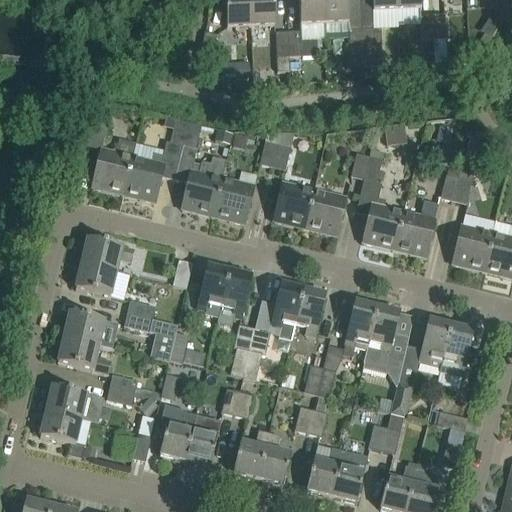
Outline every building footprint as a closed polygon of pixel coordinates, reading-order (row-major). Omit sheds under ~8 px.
[(224,2),(225,7),(226,31),(250,30),(248,0),(232,0),(233,2),(224,2)] [(264,0),(248,0),(250,30),(275,29),(273,0),(265,1),(264,0)] [(297,0),(299,28),(323,27),(322,2),(322,0),(297,0)] [(322,0),(322,2),(323,27),(348,26),(346,0),(322,0)] [(371,0),(372,14),(396,13),(395,0),(371,0)] [(395,0),(396,13),(421,12),(420,0),(395,0)] [(491,40),(505,19),(494,12),(480,33),(491,40)] [(432,43),(431,17),(419,18),(420,43),(432,43)] [(444,17),(431,17),(432,43),(444,42),(444,17)] [(380,30),(373,31),(360,31),(362,56),(362,69),(381,68),(380,30)] [(349,57),(362,56),(360,31),(348,31),(349,57)] [(287,34),(275,34),(276,74),(288,74),(287,34)] [(300,58),(299,34),(287,34),(288,59),(288,74),(301,73),(300,58)] [(199,60),(211,62),(216,38),(204,35),(199,60)] [(235,64),(235,81),(249,81),(249,63),(235,64)] [(109,107),(97,103),(91,127),(103,130),(109,107)] [(189,126),(175,122),(169,145),(183,149),(189,126)] [(195,152),(201,128),(189,126),(183,149),(195,152)] [(453,131),(439,129),(437,145),(451,147),(453,131)] [(232,136),(216,133),(214,142),(230,146),(232,136)] [(247,140),(233,136),(230,147),(245,150),(247,140)] [(119,142),(115,156),(101,152),(92,191),(123,199),(125,189),(132,160),(133,160),(136,146),(119,142)] [(272,169),(277,148),(277,147),(265,144),(260,166),(272,169)] [(133,160),(132,160),(125,189),(123,199),(154,206),(167,154),(136,146),(133,160)] [(277,147),(277,148),(272,169),(284,172),(290,150),(277,147)] [(363,183),(368,160),(356,157),(350,180),(363,183)] [(364,183),(376,186),(382,163),(368,160),(363,183),(364,183)] [(191,174),(182,213),(212,220),(215,210),(226,164),(212,161),(210,167),(201,165),(198,176),(191,174)] [(458,181),(470,184),(472,175),(460,172),(460,174),(458,181)] [(452,205),(458,182),(458,181),(446,178),(440,202),(452,205)] [(458,181),(458,182),(452,205),(464,208),(470,184),(458,181)] [(222,182),(215,210),(212,220),(244,228),(253,189),(222,182)] [(313,194),(282,186),(273,225),(304,232),(313,194)] [(313,194),(304,232),(335,240),(345,201),(313,194)] [(403,215),(393,254),(425,261),(438,208),(423,204),(420,220),(403,215)] [(403,215),(372,208),(369,219),(363,246),(393,254),(403,215)] [(464,218),(461,230),(452,268),(483,275),(485,265),(495,225),(464,218)] [(511,229),(495,225),(485,265),(483,275),(511,282),(511,229)] [(87,242),(81,267),(115,276),(118,264),(131,267),(134,254),(121,251),(121,250),(87,242)] [(174,283),(187,286),(192,267),(178,264),(174,283)] [(115,276),(81,267),(75,292),(109,301),(115,276)] [(197,312),(205,314),(204,318),(218,322),(220,311),(221,311),(229,275),(207,269),(197,312)] [(231,320),(241,322),(251,280),(229,275),(221,311),(233,314),(231,320)] [(281,287),(271,330),(280,332),(282,326),(294,329),(303,292),(281,287)] [(305,338),(315,340),(325,298),(303,292),(294,329),(306,332),(305,338)] [(129,304),(126,316),(152,322),(154,310),(129,304)] [(355,305),(343,353),(342,359),(351,361),(353,351),(366,354),(377,310),(355,305)] [(398,385),(406,349),(408,340),(394,336),(399,316),(377,310),(366,354),(362,371),(388,377),(396,391),(398,385)] [(69,316),(63,341),(98,349),(104,324),(69,316)] [(151,323),(152,322),(126,316),(123,329),(149,335),(151,323)] [(421,353),(418,365),(439,371),(440,371),(450,328),(429,323),(421,353)] [(439,375),(452,378),(461,380),(473,333),(450,328),(440,371),(439,371),(439,375)] [(243,382),(255,332),(239,329),(233,352),(236,353),(230,379),(243,382)] [(255,332),(243,382),(255,384),(261,358),(264,359),(270,336),(255,332)] [(176,336),(170,363),(182,366),(188,339),(176,336)] [(98,349),(63,341),(57,366),(108,378),(111,365),(95,362),(98,349)] [(310,369),(304,396),(317,399),(323,372),(310,369)] [(329,402),(335,375),(323,372),(317,399),(318,399),(327,401),(329,402)] [(174,404),(179,381),(166,378),(161,401),(174,404)] [(109,391),(133,397),(135,391),(136,384),(112,379),(109,391)] [(396,391),(393,404),(390,417),(403,420),(405,420),(412,388),(398,385),(396,391)] [(97,427),(103,402),(52,390),(46,414),(56,417),(80,423),(97,427)] [(133,397),(109,391),(107,403),(131,409),(133,397)] [(135,391),(133,397),(154,402),(155,398),(155,395),(141,392),(135,391)] [(221,416),(234,419),(240,396),(227,393),(221,416)] [(253,399),(240,396),(234,419),(247,422),(253,399)] [(318,399),(314,415),(323,417),(327,401),(318,399)] [(355,400),(354,407),(365,410),(367,402),(355,400)] [(148,401),(139,412),(147,420),(157,409),(148,401)] [(184,465),(186,455),(195,419),(186,417),(186,414),(165,409),(160,426),(167,427),(159,459),(184,465)] [(295,434),(308,437),(313,414),(300,411),(295,434)] [(80,423),(56,417),(46,414),(40,440),(70,447),(67,458),(81,461),(84,451),(73,448),(80,423)] [(326,418),(313,414),(308,437),(320,440),(326,418)] [(467,422),(440,415),(437,428),(464,435),(467,422)] [(186,455),(184,465),(209,471),(217,440),(202,436),(206,422),(195,419),(186,455)] [(410,425),(410,433),(411,433),(409,451),(423,452),(424,426),(410,425)] [(386,432),(374,429),(368,452),(381,455),(386,432)] [(399,436),(386,432),(381,455),(394,458),(399,436)] [(254,449),(240,445),(232,477),(257,482),(268,437),(258,434),(254,449)] [(280,440),(268,437),(257,482),(283,489),(290,458),(276,454),(280,440)] [(132,462),(145,465),(150,443),(137,440),(132,462)] [(441,470),(443,470),(454,473),(460,450),(446,446),(441,470)] [(96,451),(84,448),(84,451),(81,461),(93,464),(96,451)] [(327,467),(313,463),(306,494),(331,500),(342,455),(331,452),(327,467)] [(342,455),(331,500),(356,507),(364,476),(349,472),(353,458),(342,455)] [(379,511),(405,511),(415,473),(404,470),(401,484),(387,481),(379,511)] [(415,473),(405,511),(432,511),(437,493),(423,490),(426,476),(415,473)] [(50,511),(51,509),(25,503),(22,511),(50,511)]
